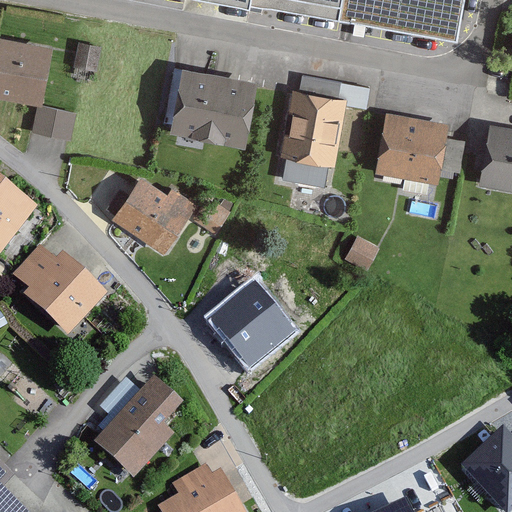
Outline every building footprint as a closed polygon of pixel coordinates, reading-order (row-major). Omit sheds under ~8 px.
[(221,0),(457,42),(464,0),(221,0)] [(51,46),(0,36),(0,97),(38,105),(51,46)] [(98,46),(76,43),(72,68),(95,71),(98,46)] [(257,84),(174,68),(164,123),(172,124),(170,135),(245,149),(257,84)] [(334,169),(344,99),(293,92),(283,161),(334,169)] [(75,112),(38,105),(33,132),(69,139),(75,112)] [(443,179),(451,124),(384,114),(376,169),(443,179)] [(511,123),(477,118),(466,183),(511,190),(511,123)] [(111,218),(163,253),(192,210),(140,176),(111,218)] [(0,258),(38,211),(0,181),(0,258)] [(378,250),(359,237),(345,258),(364,271),(378,250)] [(67,340),(107,296),(62,256),(56,263),(39,248),(13,276),(26,288),(19,296),(67,340)] [(241,368),(289,333),(257,289),(209,323),(241,368)] [(154,381),(94,446),(134,482),(175,437),(164,427),(182,407),(154,381)] [(466,463),(508,509),(511,504),(511,438),(503,429),(466,463)] [(0,466),(0,511),(13,511),(19,507),(2,491),(14,479),(0,466)] [(176,497),(156,508),(158,511),(245,511),(223,471),(210,478),(203,467),(169,485),(176,497)] [(377,511),(414,511),(406,497),(377,511)]
